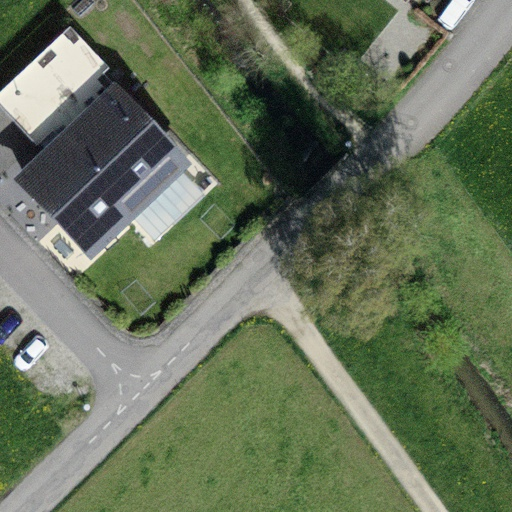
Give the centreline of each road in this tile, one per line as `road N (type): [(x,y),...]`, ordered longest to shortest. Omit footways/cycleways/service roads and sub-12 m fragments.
road 1 (residential): [(126,399),(375,160),(497,0)]
road 2 (track): [(430,511),(258,270)]
road 3 (residential): [(126,399),(0,265)]
road 4 (residential): [(14,511),(126,399)]
